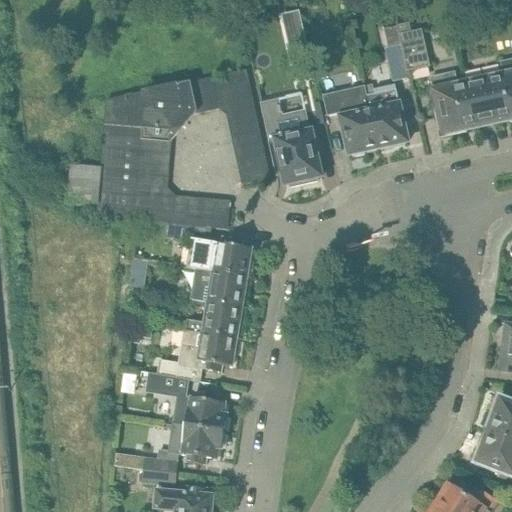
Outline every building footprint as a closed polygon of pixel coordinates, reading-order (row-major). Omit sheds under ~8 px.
[(299,15),(282,19),(291,56),(307,52),(299,15)] [(408,25),(399,27),(409,71),(429,67),(421,32),(410,34),(408,25)] [(408,71),(409,71),(399,27),(397,27),(402,47),(386,50),(393,82),(410,78),(408,71)] [(475,129),(495,124),(511,120),(511,60),(500,63),(503,77),(465,85),(475,129)] [(245,73),(212,80),(219,108),(228,115),(253,110),(245,73)] [(443,136),(475,129),(465,85),(457,87),(454,73),(430,79),(443,136)] [(212,80),(201,83),(207,111),(219,108),(212,80)] [(196,114),(207,111),(201,83),(190,85),(196,114)] [(96,217),(169,224),(172,224),(175,198),(166,190),(171,132),(185,116),(196,114),(190,85),(180,88),(179,86),(106,102),(106,103),(99,104),(98,113),(105,114),(100,172),(71,169),(68,203),(97,206),(96,217)] [(372,86),(364,88),(378,150),(391,147),(393,149),(404,146),(405,144),(408,143),(403,122),(405,120),(402,109),(400,108),(396,91),(395,86),(373,91),(372,86)] [(357,89),(322,97),(326,118),(340,115),(341,121),(339,123),(341,134),(344,135),(349,156),(351,156),(353,158),(364,155),(365,153),(378,150),(364,88),(357,89)] [(279,101),(261,105),(269,141),(276,172),(277,178),(283,177),(285,186),(289,185),(290,189),(318,182),(317,179),(321,178),(316,153),(320,152),(315,132),(315,131),(309,132),(305,112),(282,117),(279,101)] [(256,121),(253,110),(228,115),(230,126),(256,121)] [(258,132),(256,121),(230,126),(233,138),(258,132)] [(260,143),(258,132),(233,138),(235,149),(260,143)] [(263,154),(260,143),(235,149),(238,160),(263,154)] [(265,165),(263,154),(238,160),(240,171),(265,165)] [(268,179),(265,165),(240,171),(243,184),(268,179)] [(172,224),(185,225),(188,200),(175,198),(172,224)] [(188,200),(185,225),(198,227),(201,201),(188,200)] [(198,227),(210,228),(211,228),(214,202),(201,201),(198,227)] [(229,204),(214,202),(211,228),(226,229),(229,204)] [(187,270),(195,271),(195,270),(251,280),(254,263),(250,262),(252,251),(242,249),(243,243),(223,239),(222,246),(207,244),(210,228),(198,227),(185,225),(172,224),(169,224),(167,238),(192,242),(187,270)] [(147,263),(133,260),(131,271),(145,274),(147,263)] [(195,270),(195,271),(190,301),(208,304),(246,311),(251,280),(195,270)] [(191,322),(190,333),(241,341),(246,311),(208,304),(205,324),(191,322)] [(511,328),(507,328),(507,331),(504,331),(501,349),(511,350),(511,328)] [(238,358),(241,341),(190,333),(186,332),(181,365),(161,362),(158,377),(195,383),(200,384),(201,370),(221,374),(222,367),(232,369),(234,358),(238,358)] [(511,350),(501,349),(499,368),(502,369),(501,372),(511,373),(511,350)] [(156,376),(154,388),(193,394),(195,383),(158,377),(156,376)] [(176,410),(173,426),(225,434),(227,417),(223,416),(225,405),(215,404),(216,397),(196,394),(195,401),(187,399),(178,398),(177,400),(176,410)] [(488,416),(484,426),(487,429),(486,432),(511,441),(511,403),(499,398),(492,416),(488,416)] [(169,452),(169,454),(179,456),(186,457),(185,463),(206,466),(207,460),(217,461),(218,450),(222,451),(225,434),(173,426),(169,452)] [(475,449),(472,459),(475,462),(474,465),(498,474),(497,478),(510,483),(511,479),(511,441),(486,432),(480,449),(475,449)] [(140,458),(138,470),(144,471),(176,475),(177,463),(178,463),(179,456),(169,454),(169,452),(159,451),(157,460),(146,459),(140,458)] [(144,471),(143,484),(174,488),(176,475),(144,471)] [(449,487),(432,511),(490,511),(497,503),(475,489),(468,499),(449,487)] [(155,490),(152,511),(211,511),(212,498),(206,497),(207,491),(187,489),(187,493),(155,490)]
